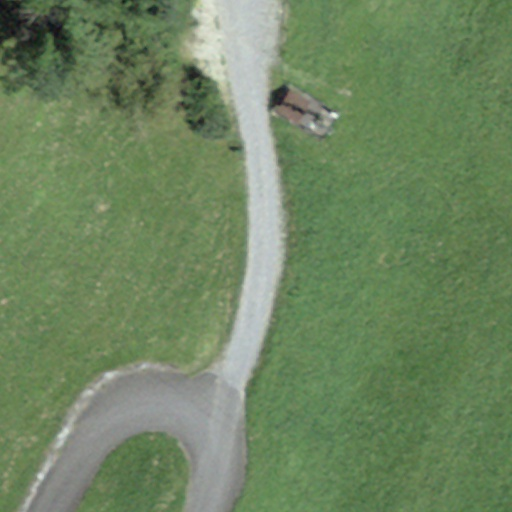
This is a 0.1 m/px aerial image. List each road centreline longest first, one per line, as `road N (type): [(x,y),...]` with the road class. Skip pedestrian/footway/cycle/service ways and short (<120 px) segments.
road 1 (track): [(202,417),(257,320),(266,211),(249,0)]
road 2 (residential): [(207,511),(219,446),(202,417),(165,399),(116,412),(50,511)]
